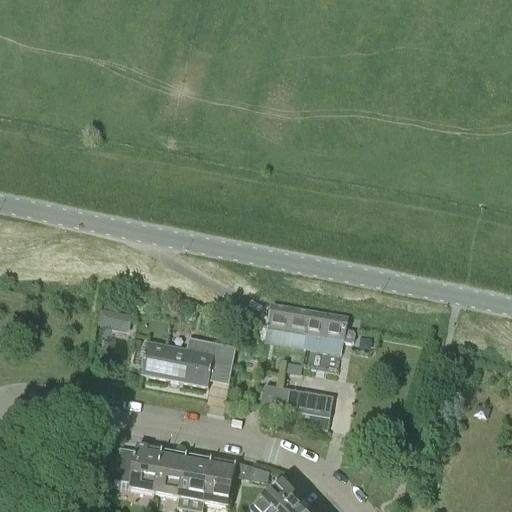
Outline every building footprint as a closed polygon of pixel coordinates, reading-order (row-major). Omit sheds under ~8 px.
[(305,341),(309,320),(310,316),(271,309),(267,334),(305,341)] [(100,311),(97,329),(111,331),(114,314),(100,311)] [(310,316),(309,320),(305,341),(343,348),(343,346),(351,348),(353,346),(355,338),(353,336),(345,335),(347,323),(310,316)] [(141,378),(208,391),(213,368),(232,371),(235,352),(216,348),(214,360),(147,347),(145,360),(142,360),(142,365),(144,365),(141,378)] [(275,414),(278,395),(279,392),(265,390),(261,412),(275,414)] [(327,435),(329,423),(332,401),(279,392),(278,395),(275,414),(289,416),(287,428),(327,435)] [(155,498),(161,461),(163,454),(137,450),(136,455),(119,453),(114,484),(130,487),(129,493),(155,498)] [(187,459),(163,454),(161,461),(155,498),(179,502),(181,491),(187,459)] [(202,511),(203,507),(212,463),(187,459),(181,491),(179,502),(177,511),(202,511)] [(212,463),(203,507),(229,511),(237,468),(212,463)] [(252,472),(249,485),(267,488),(269,477),(252,472)] [(288,511),(297,504),(283,488),(257,511),(288,511)]
